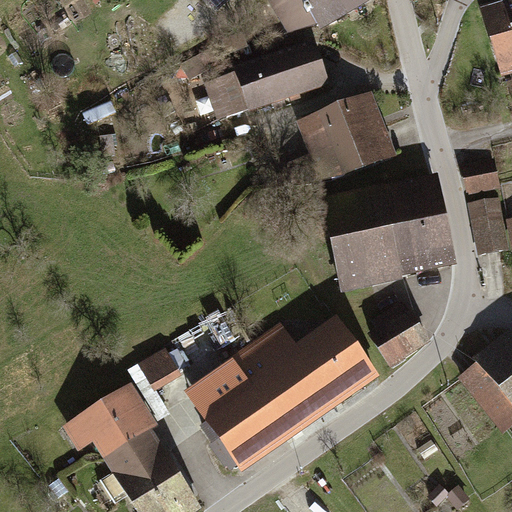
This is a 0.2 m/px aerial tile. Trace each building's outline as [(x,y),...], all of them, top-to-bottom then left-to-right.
[(203,0),(223,20),(244,0),(203,0)] [(265,0),(290,44),(369,0),(265,0)] [(511,0),(482,9),(502,80),(511,77),(511,0)] [(315,45),(234,71),(236,76),(206,85),(208,92),(198,95),(207,120),(216,117),(218,123),(248,113),(249,116),(329,90),(315,45)] [(202,56),(180,68),(187,82),(210,70),(202,56)] [(372,97),(298,126),(310,156),(292,163),(305,195),(397,159),(372,97)] [(113,141),(99,141),(100,156),(114,156),(113,141)] [(491,160),(461,167),(468,195),(498,187),(491,160)] [(438,181),(324,204),(342,295),(404,283),(403,279),(456,269),(438,181)] [(503,199),(468,205),(476,258),(511,252),(511,222),(506,224),(503,199)] [(404,301),(364,327),(390,368),(430,342),(404,301)] [(282,327),(183,391),(217,444),(212,448),(230,475),(237,470),(239,472),(380,381),(339,318),(295,347),(282,327)] [(511,342),(510,339),(458,378),(506,442),(511,437),(511,342)] [(163,348),(139,361),(153,388),(177,375),(163,348)] [(133,386),(64,429),(81,455),(93,447),(112,476),(103,481),(116,502),(125,497),(134,511),(204,511),(154,433),(160,429),(133,386)] [(425,462),(440,454),(433,442),(418,451),(425,462)] [(459,490),(450,497),(442,489),(429,501),(437,511),(448,502),(455,511),(461,511),(471,504),(459,490)]
